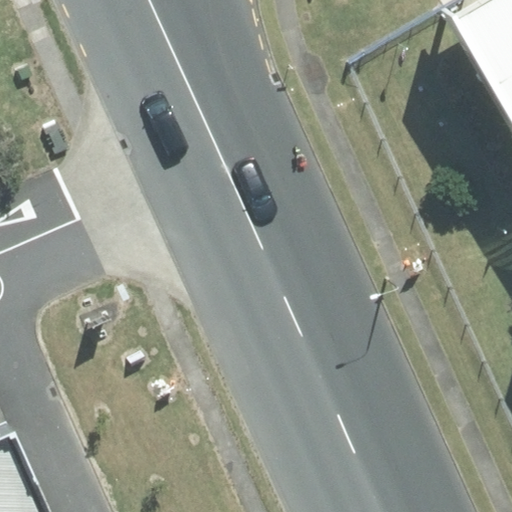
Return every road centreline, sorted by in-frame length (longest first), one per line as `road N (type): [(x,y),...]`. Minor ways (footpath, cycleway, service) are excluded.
road 1 (secondary): [(147,0),(385,511)]
road 2 (unknown): [(0,315),(103,511)]
